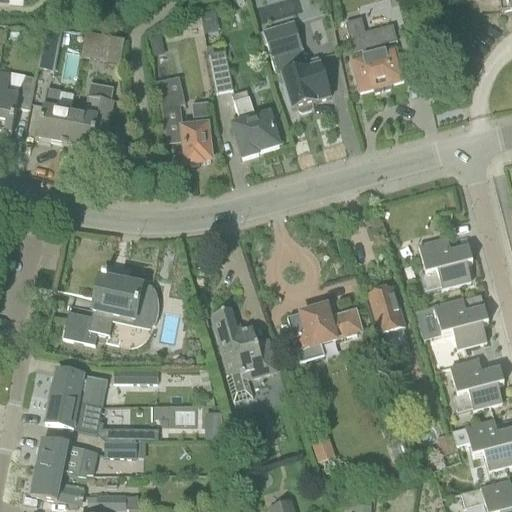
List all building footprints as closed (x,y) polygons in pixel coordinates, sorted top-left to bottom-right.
[(8,0),(0,0),(0,7),(8,8),(8,0)] [(511,0),(498,0),(500,16),(511,15),(511,0)] [(360,22),(344,27),(352,58),(364,55),(365,60),(350,64),(359,97),(403,85),(394,53),(384,55),(382,50),(396,46),(392,29),(364,36),(360,22)] [(317,62),(305,65),(293,26),(262,35),(276,82),(282,81),(285,91),(283,92),(284,95),(286,95),(292,112),(296,111),(297,114),(301,116),(310,113),(312,109),(311,106),(329,101),(317,62)] [(45,35),(38,72),(53,75),(60,37),(45,35)] [(119,68),(124,44),(85,37),(81,61),(119,68)] [(214,99),(232,95),(224,56),(206,60),(214,99)] [(33,93),(34,93),(35,83),(10,79),(10,77),(0,75),(0,137),(11,139),(16,112),(29,115),(33,93)] [(161,114),(184,109),(178,82),(155,87),(161,114)] [(56,112),(59,95),(45,92),(40,125),(36,144),(37,145),(37,144),(61,148),(61,149),(64,150),(71,115),(56,112)] [(268,117),(253,121),(245,96),(232,100),(240,125),(231,128),(242,163),(258,159),(257,157),(278,150),(268,117)] [(113,105),(93,101),(86,100),(83,117),(71,115),(64,150),(67,150),(67,149),(91,154),(96,130),(108,132),(113,105)] [(207,139),(211,139),(207,106),(191,108),(193,131),(182,133),(186,168),(202,167),(202,165),(210,164),(207,139)] [(468,251),(450,256),(446,243),(417,251),(424,278),(421,279),(425,295),(440,292),(441,294),(470,286),(466,269),(472,267),(468,251)] [(106,283),(106,279),(101,278),(101,282),(99,281),(90,322),(67,317),(62,343),(94,350),(94,349),(93,348),(96,338),(109,340),(113,321),(154,329),(155,327),(157,320),(157,314),(157,307),(155,300),(152,294),(151,292),(106,283)] [(397,307),(396,308),(391,291),(367,298),(379,340),(405,333),(397,307)] [(433,311),(413,317),(423,346),(441,341),(451,339),(455,355),(466,352),(486,347),(481,330),(488,328),(483,312),(465,317),(462,304),(433,311)] [(325,311),(286,323),(292,342),(293,344),(299,368),(323,361),(321,351),(337,347),(337,344),(362,338),(361,333),(355,314),(329,322),(325,311)] [(240,329),(234,330),(230,314),(210,319),(221,355),(217,356),(232,408),(252,402),(247,385),(277,376),(267,342),(255,346),(252,332),(241,335),(240,329)] [(499,373),(481,377),(478,365),(450,372),(457,399),(450,401),(455,419),(471,414),(471,415),(501,408),(497,390),(503,389),(499,373)] [(161,390),(162,376),(112,374),(112,389),(161,390)] [(55,375),(50,401),(102,412),(107,385),(84,381),(55,375)] [(50,401),(44,428),(96,439),(102,412),(50,401)] [(168,423),(168,411),(118,410),(118,423),(168,423)] [(463,433),(451,436),(456,453),(468,449),(471,461),(471,463),(482,460),(486,476),(498,473),(511,469),(511,434),(497,438),(493,425),(474,430),(463,433)] [(110,435),(109,445),(135,445),(157,445),(157,435),(110,435)] [(441,463),(456,458),(450,438),(434,443),(441,463)] [(327,442),(310,448),(317,467),(333,461),(327,442)] [(41,445),(35,473),(62,478),(78,481),(84,454),(60,449),(41,445)] [(135,446),(135,445),(109,445),(103,445),(103,463),(134,464),(135,446)] [(211,453),(211,464),(220,464),(220,453),(211,453)] [(60,491),(62,478),(35,473),(30,500),(65,507),(66,504),(80,507),(83,496),(60,491)] [(511,511),(511,497),(509,486),(459,499),(462,511),(473,511),(483,510),(483,511),(511,511)] [(137,511),(137,500),(124,501),(124,511),(137,511)] [(96,511),(124,511),(124,501),(97,501),(96,511)]
